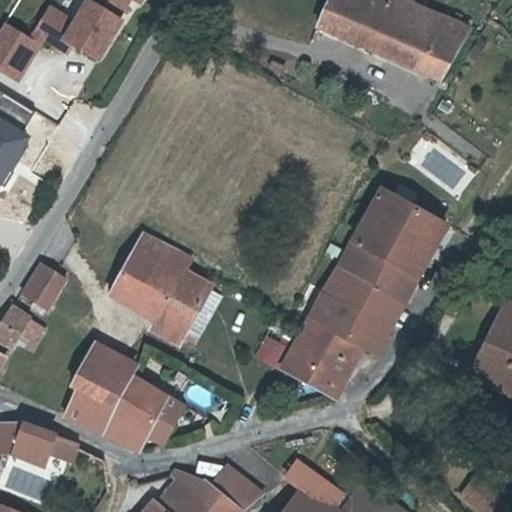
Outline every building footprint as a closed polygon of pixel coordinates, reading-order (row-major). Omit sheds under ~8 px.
[(70,43),(103,64),(126,26),(123,24),(136,2),(144,7),(148,0),(102,0),(98,8),(94,5),(80,27),(70,43)] [(443,80),(471,28),(459,22),(462,17),(455,14),(452,19),(408,0),(330,0),(319,26),(443,80)] [(56,12),(41,36),(49,42),(73,57),(78,48),(70,43),(80,27),(56,12)] [(10,28),(0,43),(0,69),(23,84),(49,42),(41,36),(36,44),(10,28)] [(400,277),(433,213),(385,183),(352,246),(400,277)] [(448,223),(433,213),(400,277),(414,286),(448,223)] [(111,293),(133,305),(138,295),(165,311),(187,271),(191,263),(194,257),(144,231),(111,293)] [(392,293),(400,277),(352,246),(343,262),(392,293)] [(53,307),(70,275),(43,261),(24,291),(53,307)] [(379,317),(392,293),(343,262),(330,286),(379,317)] [(212,291),(187,271),(165,311),(160,321),(153,332),(180,347),(212,291)] [(414,286),(400,277),(392,293),(406,302),(414,286)] [(365,343),(379,317),(330,286),(316,311),(365,343)] [(406,302),(392,293),(379,317),(393,326),(406,302)] [(493,370),(511,378),(511,294),(475,363),(493,370)] [(138,295),(133,305),(132,307),(160,321),(165,311),(138,295)] [(16,305),(0,334),(0,339),(15,347),(33,314),(16,305)] [(342,392),(368,344),(365,343),(316,311),(288,365),(288,366),(340,394),(342,392)] [(393,326),(379,317),(365,343),(368,344),(379,352),(393,326)] [(75,386),(83,390),(114,403),(130,376),(116,368),(124,353),(97,340),(75,386)] [(0,377),(11,356),(0,349),(0,377)] [(511,400),(511,378),(493,370),(475,363),(467,379),(511,400)] [(70,414),(145,451),(172,398),(130,376),(114,403),(83,390),(70,414)] [(189,406),(172,398),(145,451),(169,443),(189,406)] [(0,423),(0,452),(19,453),(26,423),(0,423)] [(30,423),(26,423),(19,453),(52,463),(57,449),(62,433),(30,423)] [(88,441),(62,433),(57,449),(80,456),(86,447),(88,441)] [(233,464),(217,484),(225,491),(240,470),(233,464)] [(312,476),(298,464),(289,474),(303,486),(312,476)] [(72,468),(65,481),(89,495),(97,482),(72,468)] [(180,476),(185,479),(228,511),(249,511),(254,506),(270,491),(240,470),(225,491),(217,484),(205,475),(181,468),(176,473),(180,476)] [(482,511),(511,511),(511,505),(475,476),(460,493),(482,511)] [(176,511),(228,511),(185,479),(167,504),(176,511)] [(404,511),(368,483),(345,511),(347,511),(404,511)] [(287,511),(347,511),(345,511),(341,507),(306,489),(304,486),(287,511)] [(176,511),(167,504),(161,499),(150,511),(176,511)]
